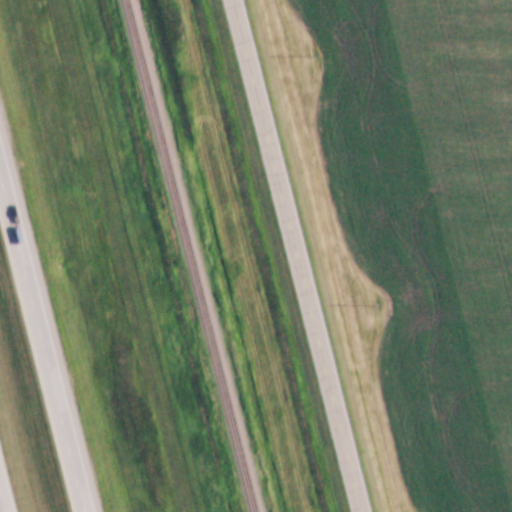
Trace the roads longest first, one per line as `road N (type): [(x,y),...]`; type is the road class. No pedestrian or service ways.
road 1 (tertiary): [(366,511),(236,0)]
road 2 (motorway): [(82,511),(0,178)]
